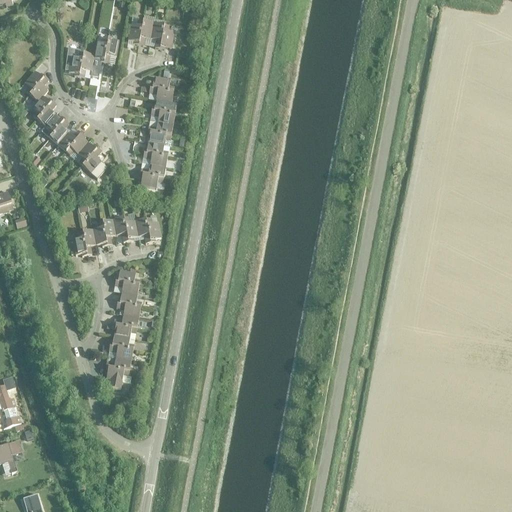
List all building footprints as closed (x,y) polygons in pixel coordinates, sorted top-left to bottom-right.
[(138,48),(142,24),(138,23),(137,29),(131,28),(128,43),(134,44),(133,47),(138,48)] [(153,26),(142,24),(138,48),(143,48),(144,41),(150,42),(153,26)] [(164,28),(153,26),(150,42),(156,43),(155,50),(160,51),(164,28)] [(169,29),(164,28),(160,51),(164,52),(165,50),(171,51),(174,35),(168,34),(169,29)] [(91,74),(90,77),(98,78),(101,65),(103,65),(108,42),(103,41),(102,46),(96,45),(93,58),(94,58),(93,61),(91,74)] [(108,42),(103,65),(108,66),(110,58),(116,59),(119,44),(108,42)] [(69,51),(65,72),(69,73),(68,75),(74,76),(74,79),(79,80),(82,60),(79,60),(80,53),(69,51)] [(93,58),(83,56),(82,60),(79,80),(83,81),(85,73),(91,74),(93,61),(94,58),(93,58)] [(29,98),(45,80),(41,76),(39,78),(35,74),(24,86),(29,90),(25,95),(29,98)] [(45,80),(29,98),(37,105),(42,99),(43,99),(48,93),(43,89),(48,83),(45,80)] [(149,91),(173,95),(174,90),(168,89),(169,83),(154,80),(153,86),(150,86),(149,91)] [(173,95),(149,91),(148,96),(156,97),(155,103),(171,106),(173,95)] [(37,105),(32,111),(36,115),(33,119),(36,122),(52,104),(48,101),(47,103),(43,99),(42,99),(37,105)] [(152,108),(151,113),(175,117),(177,107),(171,106),(155,103),(154,109),(152,108)] [(52,104),(36,122),(45,129),(55,117),(51,113),(56,107),(52,104)] [(175,117),(151,113),(150,118),(158,119),(157,125),(173,128),(175,117)] [(41,134),(49,141),(65,123),(61,119),(60,121),(55,117),(45,129),(41,134)] [(65,123),(49,141),(57,148),(68,136),(63,132),(69,126),(65,123)] [(148,129),(147,134),(171,138),(173,128),(157,125),(156,131),(148,129)] [(23,126),(18,131),(24,136),(29,131),(23,126)] [(72,140),(68,136),(57,148),(65,155),(81,137),(77,133),(72,140)] [(147,134),(146,139),(149,140),(148,145),(169,149),(171,150),(172,144),(170,143),(171,138),(147,134)] [(85,140),(81,137),(65,155),(69,158),(73,154),(77,158),(88,146),(83,142),(85,140)] [(144,151),(143,156),(167,160),(169,149),(148,145),(147,151),(144,151)] [(88,146),(77,158),(82,161),(78,166),(82,169),(98,151),(94,148),(92,149),(88,146)] [(98,151),(82,169),(90,176),(97,182),(104,173),(107,170),(101,164),(96,160),(101,154),(98,151)] [(167,160),(143,156),(143,160),(151,162),(149,168),(165,170),(167,160)] [(34,158),(29,164),(34,168),(39,162),(34,158)] [(107,170),(104,173),(108,177),(114,170),(110,166),(107,170)] [(165,170),(149,168),(148,173),(141,172),(140,177),(163,181),(165,170)] [(41,173),(37,178),(42,182),(46,178),(41,173)] [(163,181),(140,177),(139,182),(141,182),(140,188),(156,191),(157,185),(162,186),(163,181)] [(43,181),(36,190),(40,193),(47,185),(43,181)] [(43,197),(49,203),(54,197),(48,191),(43,197)] [(8,195),(0,197),(0,216),(3,216),(13,212),(8,195)] [(87,205),(77,207),(79,216),(89,214),(87,205)] [(25,220),(15,223),(17,231),(27,228),(25,220)] [(138,240),(135,224),(129,225),(128,220),(123,221),(128,244),(133,243),(132,241),(138,240)] [(128,244),(123,221),(112,223),(116,238),(121,237),(123,245),(128,244)] [(145,222),(150,245),(155,244),(154,242),(160,241),(157,225),(151,226),(150,221),(145,222)] [(145,222),(135,224),(138,240),(144,238),(145,246),(150,245),(145,222)] [(116,238),(112,223),(102,225),(107,248),(111,247),(110,239),(116,238)] [(98,231),(92,232),(96,248),(101,247),(102,249),(107,248),(102,225),(97,226),(98,231)] [(92,232),(82,234),(87,258),(91,257),(90,249),(96,248),(92,232)] [(70,252),(71,257),(75,256),(75,258),(81,257),(82,259),(87,258),(82,234),(77,235),(78,241),(72,242),(74,251),(70,252)] [(134,282),(135,276),(129,275),(119,273),(118,279),(116,279),(115,284),(139,288),(140,283),(134,282)] [(139,288),(115,284),(114,289),(122,290),(121,296),(137,299),(139,288)] [(137,299),(121,296),(120,302),(118,301),(117,306),(140,310),(141,305),(136,304),(137,299)] [(140,310),(117,306),(116,311),(124,312),(123,318),(139,321),(140,310)] [(139,321),(123,318),(122,324),(114,322),(113,327),(137,332),(139,321)] [(136,336),(137,332),(113,327),(112,332),(114,333),(113,338),(129,341),(130,335),(136,336)] [(129,341),(113,338),(112,344),(110,344),(109,349),(133,353),(134,348),(128,347),(129,341)] [(135,340),(134,348),(145,349),(146,341),(135,340)] [(133,353),(109,349),(108,353),(116,355),(115,361),(131,363),(133,353)] [(106,365),(105,370),(129,374),(131,363),(115,361),(114,366),(106,365)] [(129,374),(105,370),(105,375),(107,375),(106,381),(109,382),(108,390),(120,392),(122,384),(123,378),(128,379),(129,374)] [(0,407),(2,414),(4,414),(7,423),(5,424),(7,430),(2,431),(3,433),(21,426),(19,419),(17,420),(14,411),(17,410),(14,400),(8,402),(6,394),(15,391),(12,380),(3,383),(4,388),(0,389),(0,407)] [(9,447),(0,449),(0,467),(8,465),(11,477),(17,475),(12,459),(18,457),(16,451),(21,450),(20,444),(9,447)] [(40,511),(37,498),(22,502),(25,511),(40,511)]
